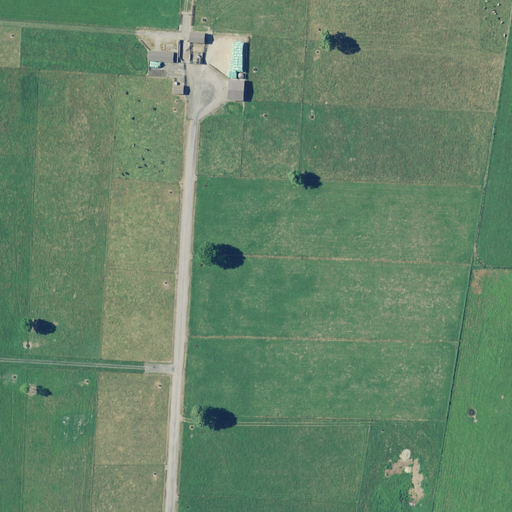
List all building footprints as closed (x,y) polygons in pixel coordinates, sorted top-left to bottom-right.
[(205,34),(190,33),(189,42),(205,43),(205,34)] [(243,44),(229,43),(228,50),(231,52),(230,67),(243,68),(243,44)] [(174,52),(149,51),(148,61),(174,62),(174,52)] [(238,71),(230,69),(228,77),(236,78),(238,71)] [(245,81),(228,80),(228,100),(244,101),(245,81)] [(184,94),(184,86),(174,85),(173,94),(184,94)]
